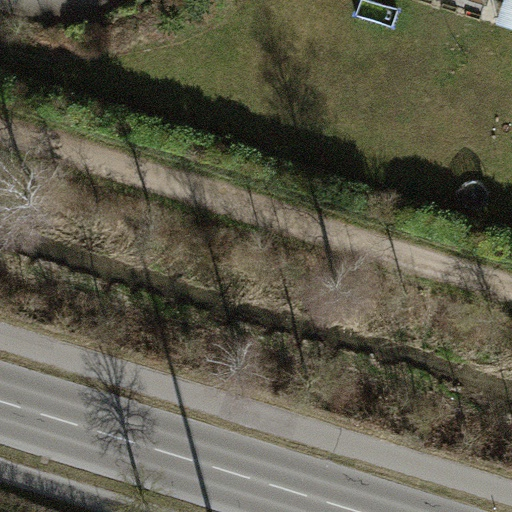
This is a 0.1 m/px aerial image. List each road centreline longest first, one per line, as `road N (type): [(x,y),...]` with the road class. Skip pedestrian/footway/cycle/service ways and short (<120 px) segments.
road 1 (track): [(0,124),(511,282)]
road 2 (tertiary): [(0,401),(359,511)]
